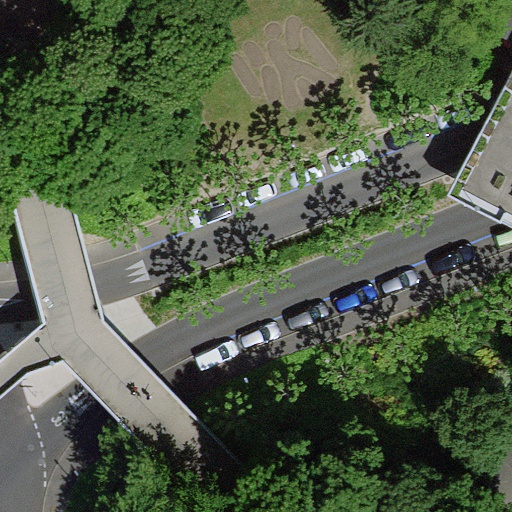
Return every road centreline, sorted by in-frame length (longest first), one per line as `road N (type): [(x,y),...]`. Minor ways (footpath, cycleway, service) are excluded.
road 1 (tertiary): [(8,470),(87,403),(189,336),(511,206)]
road 2 (tertiary): [(511,124),(202,250),(97,285),(0,305)]
